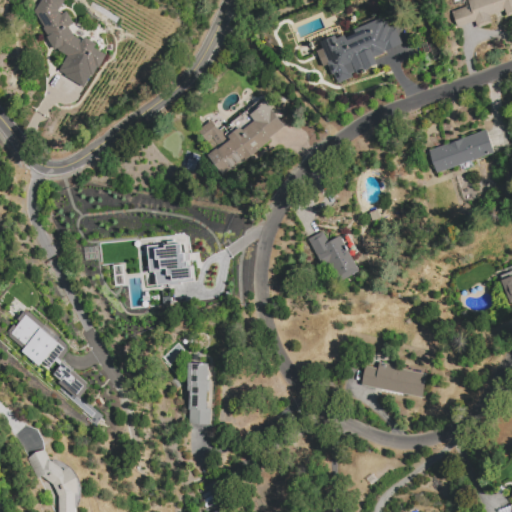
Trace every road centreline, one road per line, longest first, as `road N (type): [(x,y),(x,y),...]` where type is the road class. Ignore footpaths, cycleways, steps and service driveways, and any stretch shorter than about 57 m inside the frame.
road 1 (residential): [(511,357),(455,430),(422,441),(388,439),(314,404),(280,358),(261,306),(262,254),(279,202),(336,143),(358,126),(511,66)]
road 2 (residential): [(0,118),(44,166),(79,160),(198,63),(229,0)]
